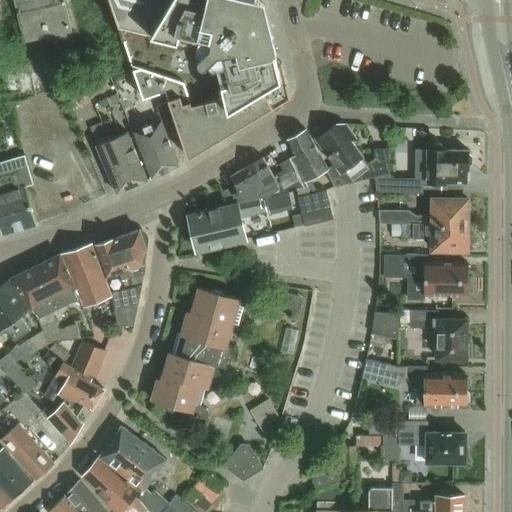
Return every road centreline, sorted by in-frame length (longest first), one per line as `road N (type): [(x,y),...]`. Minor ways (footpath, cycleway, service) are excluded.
road 1 (residential): [(158,196),(162,262),(131,373),(70,467),(17,511)]
road 2 (unclassified): [(158,196),(309,107),(284,0)]
road 3 (unclassified): [(262,511),(303,440),(348,269)]
road 4 (unclassified): [(4,253),(158,196)]
